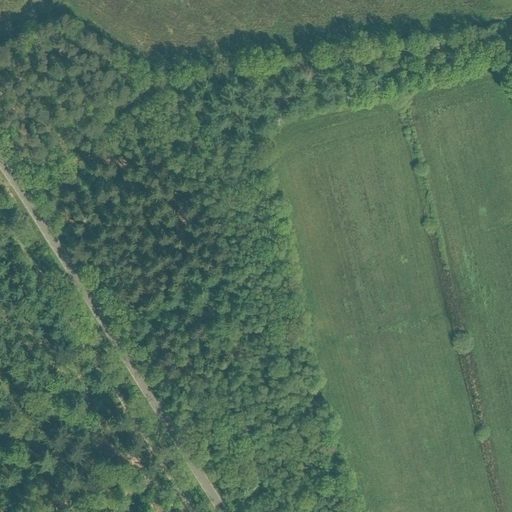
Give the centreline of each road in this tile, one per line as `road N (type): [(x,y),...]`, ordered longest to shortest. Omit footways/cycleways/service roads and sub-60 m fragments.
road 1 (track): [(17,186),(166,83),(511,33)]
road 2 (tertiary): [(223,511),(0,160)]
